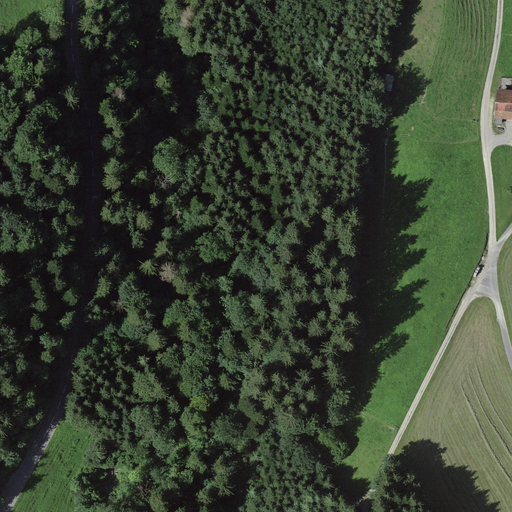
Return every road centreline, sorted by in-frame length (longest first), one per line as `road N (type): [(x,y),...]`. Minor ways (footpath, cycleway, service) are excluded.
road 1 (unclassified): [(77,0),(91,139),(80,321),(61,397),(3,511)]
road 2 (track): [(511,344),(491,157),(497,0)]
road 3 (track): [(511,241),(421,393),(364,510)]
